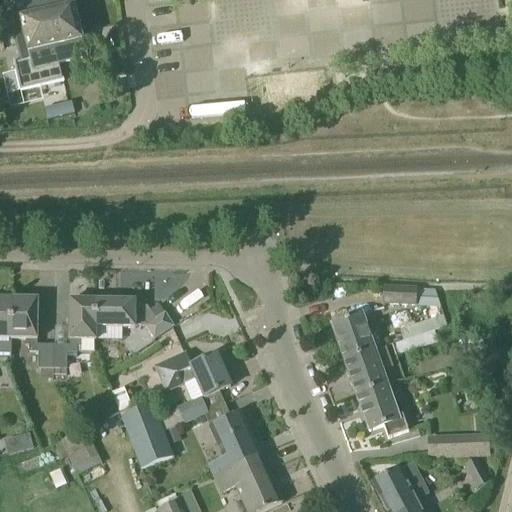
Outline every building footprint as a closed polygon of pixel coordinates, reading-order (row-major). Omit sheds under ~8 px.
[(16,75),(20,92),(37,88),(64,81),(63,80),(62,80),(58,65),(86,58),(71,0),(30,0),(15,4),(21,28),(12,31),(20,61),(14,62),(14,60),(12,60),(16,75)] [(72,103),(44,111),(47,122),(75,115),(72,103)] [(198,110),(198,122),(253,120),(253,108),(198,110)] [(384,289),(383,305),(418,307),(419,291),(384,289)] [(11,341),(12,301),(0,300),(0,358),(11,359),(11,341)] [(37,346),(38,301),(12,301),(11,341),(26,341),(26,347),(29,347),(29,354),(39,354),(38,370),(41,370),(41,380),(53,380),(54,375),(53,347),(37,346)] [(96,342),(96,329),(97,302),(70,302),(69,347),(53,347),(54,375),(66,375),(67,371),(67,354),(77,355),(77,354),(95,354),(96,342)] [(97,302),(96,329),(96,342),(122,343),(122,330),(135,330),(135,327),(144,327),(154,342),(174,328),(165,314),(155,320),(147,308),(135,307),(135,303),(97,302)] [(344,362),(375,351),(363,316),(331,327),(344,362)] [(405,340),(392,343),(395,354),(439,344),(433,320),(402,327),(405,340)] [(344,362),(356,397),(388,386),(375,351),(344,362)] [(185,355),(155,369),(163,387),(166,393),(196,380),(204,400),(212,396),(230,388),(229,385),(232,384),(227,372),(224,373),(216,357),(191,368),(185,355)] [(356,397),(369,433),(384,428),(388,440),(409,433),(403,415),(399,417),(388,386),(356,397)] [(158,420),(163,435),(207,415),(201,400),(158,420)] [(158,420),(153,407),(123,419),(142,471),(173,459),(163,435),(158,420)] [(215,481),(262,459),(242,414),(209,429),(223,460),(208,466),(215,481)] [(77,477),(102,464),(84,430),(53,446),(60,461),(67,458),(77,477)] [(467,439),(429,440),(430,458),(452,457),(466,457),(466,458),(488,457),(487,439),(467,439)] [(215,481),(221,495),(236,488),(246,511),(265,511),(283,504),(262,459),(215,481)] [(479,490),(490,486),(481,462),(470,466),(479,490)] [(401,471),(400,469),(372,484),(386,511),(422,511),(417,502),(430,495),(414,464),(401,471)] [(182,511),(175,495),(157,503),(161,511),(158,511),(182,511)]
